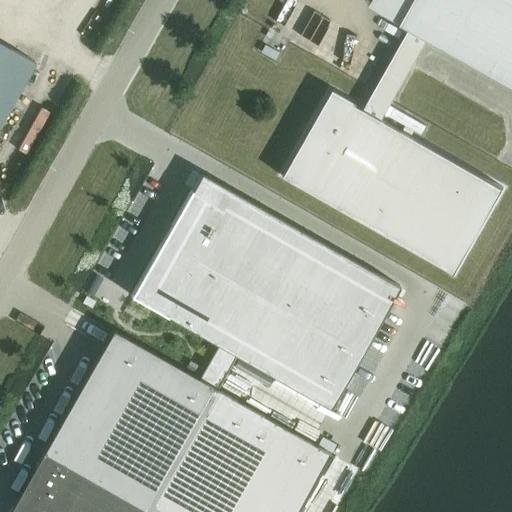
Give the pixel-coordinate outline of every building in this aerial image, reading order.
[(511,0),(413,0),(400,23),(409,28),(427,39),(511,86),(511,0)] [(409,28),(364,108),(382,118),(427,39),(409,28)] [(0,42),(0,121),(34,62),(0,42)] [(364,108),(329,89),(280,175),(454,274),(503,188),(382,118),(364,108)] [(235,355),(329,408),(399,286),(200,173),(190,190),(190,189),(170,225),(160,242),(130,295),(166,316),(217,345),(197,378),(216,388),(235,355)] [(112,329),(42,451),(148,511),(216,388),(197,378),(112,329)] [(216,388),(148,511),(149,511),(294,511),(329,452),(216,388)] [(149,511),(148,511),(42,451),(7,511),(149,511)]
